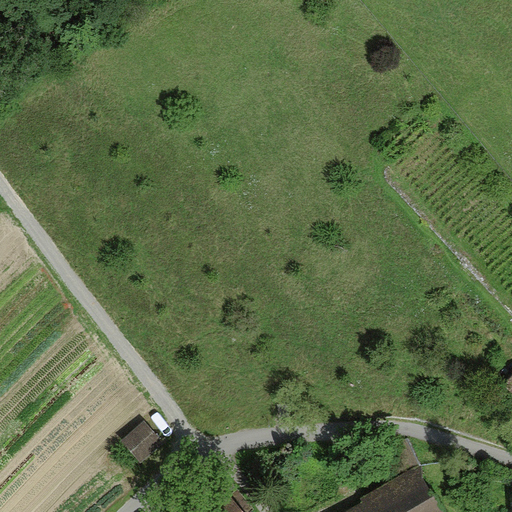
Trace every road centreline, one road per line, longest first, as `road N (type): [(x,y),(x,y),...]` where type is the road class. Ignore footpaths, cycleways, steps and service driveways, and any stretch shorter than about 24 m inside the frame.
road 1 (unclassified): [(511,459),(409,424),(338,424),(203,449),(129,511)]
road 2 (track): [(203,449),(0,181)]
